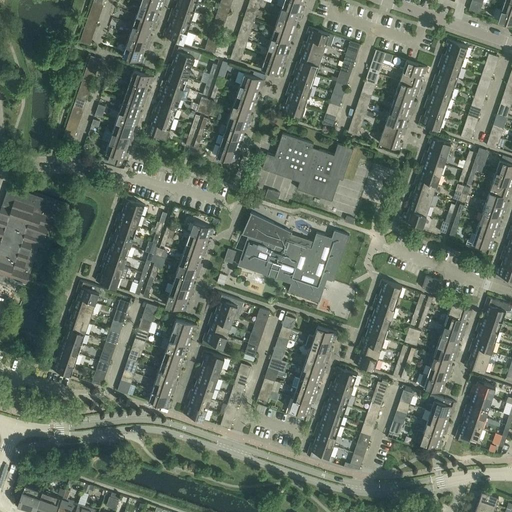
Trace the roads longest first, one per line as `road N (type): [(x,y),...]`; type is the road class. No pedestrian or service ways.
road 1 (tertiary): [(365,488),(166,426),(87,429)]
road 2 (residential): [(221,202),(102,169),(0,158)]
road 3 (residential): [(511,293),(375,243)]
road 4 (residential): [(335,0),(331,14),(415,44),(425,14)]
